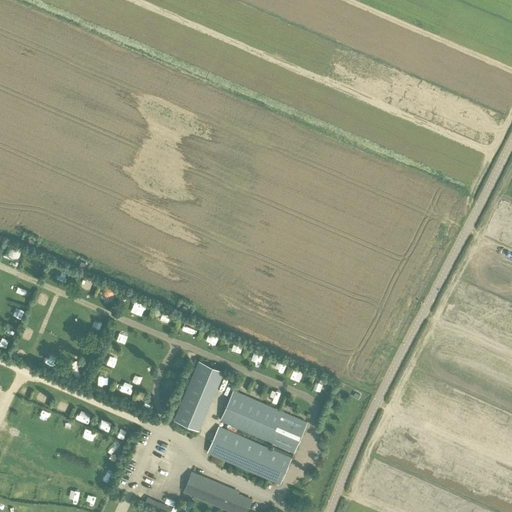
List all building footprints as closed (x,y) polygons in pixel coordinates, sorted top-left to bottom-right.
[(9,254),(12,257),(15,257),(18,257),(20,254),(21,252),(21,249),(19,246),(16,245),(13,245),(10,247),(8,250),(9,254)] [(103,295),(106,297),(110,297),(113,295),(114,292),(113,288),(111,286),(108,285),(106,285),(103,287),(102,289),(102,292),(103,295)] [(134,301),(133,310),(141,312),(143,303),(134,301)] [(163,308),(157,322),(166,326),(172,312),(163,308)] [(77,360),(71,362),(75,379),(81,377),(77,360)] [(195,368),(193,374),(189,373),(182,391),(178,389),(174,398),(182,401),(174,419),(200,429),(222,374),(221,374),(197,364),(195,368)] [(106,376),(99,378),(101,384),(108,382),(106,376)] [(279,409),(262,402),(258,400),(234,390),(221,419),(294,451),(297,445),(299,440),(307,422),(302,419),(287,413),(279,409)] [(99,425),(109,429),(112,421),(103,417),(99,425)] [(291,457),(219,426),(208,451),(211,453),(214,454),(212,460),(221,464),(223,458),(268,477),(276,481),(280,483),(291,457)] [(184,492),(233,511),(244,511),(250,497),(191,474),(184,492)] [(163,511),(168,511),(171,506),(149,497),(151,493),(148,492),(144,504),(163,511)] [(292,496),(288,503),(294,506),(299,495),(293,493),(292,496)]
